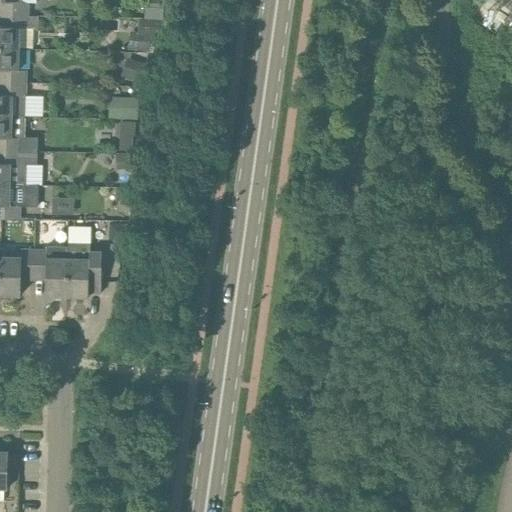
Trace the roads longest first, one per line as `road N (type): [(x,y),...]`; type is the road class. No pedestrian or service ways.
road 1 (secondary): [(206,511),(276,0)]
road 2 (residential): [(52,363),(61,387),(58,511)]
